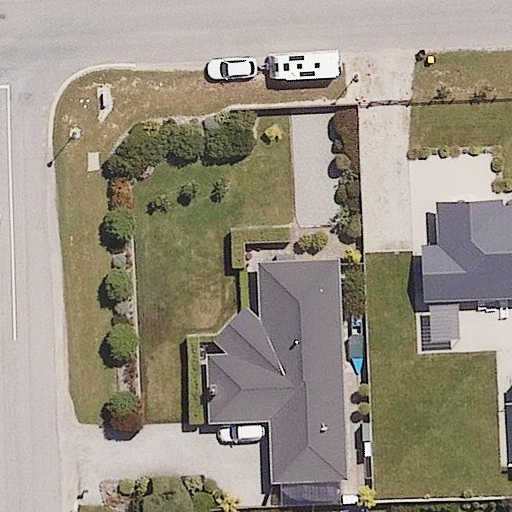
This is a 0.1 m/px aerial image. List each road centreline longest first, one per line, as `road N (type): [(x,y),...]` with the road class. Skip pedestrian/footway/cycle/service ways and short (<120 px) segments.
road 1 (residential): [(7,33),(511,6)]
road 2 (residential): [(20,511),(7,33)]
